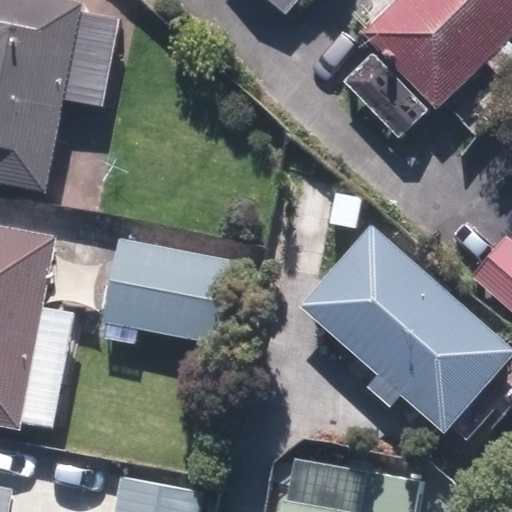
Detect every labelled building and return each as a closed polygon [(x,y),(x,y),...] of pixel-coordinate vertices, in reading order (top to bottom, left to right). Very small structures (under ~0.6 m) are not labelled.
[(0,0),(0,181),(51,191),(87,2),(76,0),(0,0)] [(274,0),(288,13),(299,0),(274,0)] [(369,32),(441,107),(490,60),(500,71),(511,59),(511,0),(371,0),(359,12),(373,27),(369,32)] [(349,82),(402,136),(431,107),(378,54),(349,82)] [(511,341),(379,224),(310,304),(453,428),(511,360),(511,341)] [(0,420),(25,425),(25,421),(47,306),(59,241),(0,229),(0,420)] [(141,326),(230,344),(247,259),(125,234),(107,319),(115,321),(113,335),(138,340),(141,326)] [(511,239),(481,275),(511,301),(511,239)] [(419,511),(426,477),(300,455),(292,498),(286,496),(283,511),(419,511)] [(120,511),(201,511),(205,491),(127,476),(120,511)] [(0,511),(9,511),(14,489),(0,485),(0,511)]
